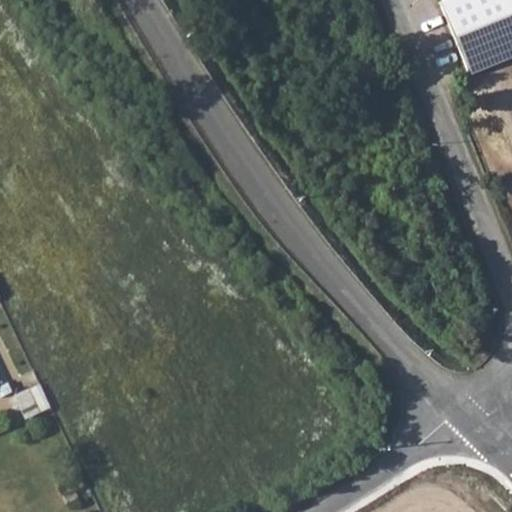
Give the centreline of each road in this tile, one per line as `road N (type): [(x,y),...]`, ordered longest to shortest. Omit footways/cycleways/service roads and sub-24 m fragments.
road 1 (unclassified): [(139,0),(281,218),(387,341),(475,421)]
road 2 (residential): [(511,289),(390,0)]
road 3 (residential): [(324,511),(475,421)]
